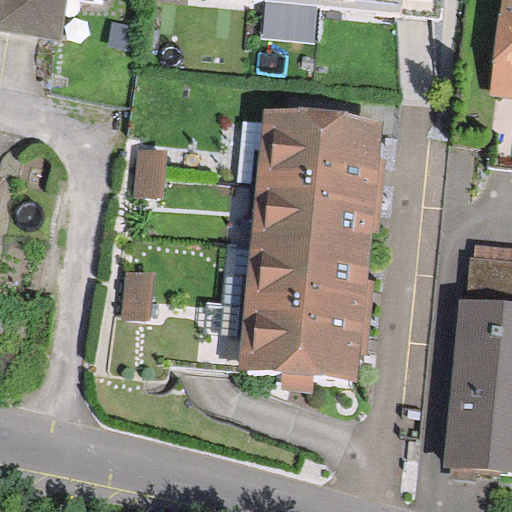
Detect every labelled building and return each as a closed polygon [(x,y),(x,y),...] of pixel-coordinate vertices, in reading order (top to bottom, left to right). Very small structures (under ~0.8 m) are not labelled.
[(64,0),(76,0),(107,4),(107,0),(0,0),(0,29),(59,38),(64,0)] [(202,0),(394,17),(395,0),(202,0)] [(511,103),(511,0),(497,0),(490,102),(511,103)] [(317,384),(358,388),(362,353),(368,294),(375,231),(381,171),(386,128),(268,116),(241,374),(285,379),(283,393),(315,396),(317,384)] [(165,153),(140,152),(137,195),(162,197),(165,153)] [(442,479),(511,485),(511,250),(463,246),(442,479)] [(150,276),(126,275),(124,318),(148,319),(150,276)]
